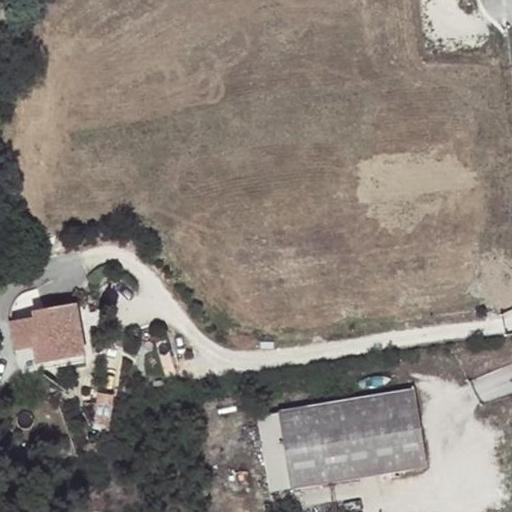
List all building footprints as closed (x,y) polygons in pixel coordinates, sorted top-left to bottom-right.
[(343,303),(510,278),(503,239),(497,203),(331,229),(343,303)] [(89,304),(78,305),(79,311),(86,356),(97,355),(89,304)] [(47,309),(48,316),(79,311),(78,305),(47,309)] [(79,311),(48,316),(50,323),(38,324),(40,362),(86,356),(79,311)] [(416,388),(284,410),(297,484),(297,485),(429,463),(416,388)] [(297,484),(284,410),(266,414),(278,487),(297,484)]
